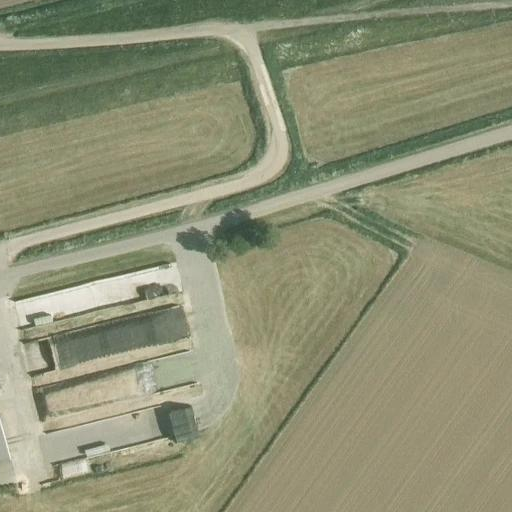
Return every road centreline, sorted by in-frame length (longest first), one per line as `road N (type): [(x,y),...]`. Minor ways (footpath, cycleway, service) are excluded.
road 1 (track): [(0,264),(13,248),(251,184),(269,173),(280,149),(243,36),(0,49)]
road 2 (unclassified): [(0,278),(195,231),(511,135)]
road 3 (track): [(511,7),(229,31)]
